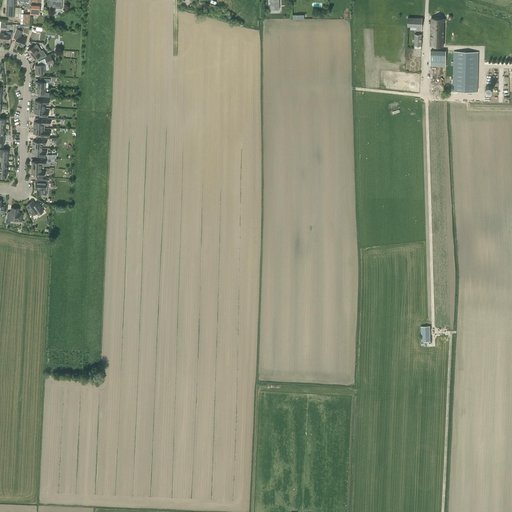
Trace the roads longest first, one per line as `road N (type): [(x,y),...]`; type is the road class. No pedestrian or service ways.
road 1 (track): [(356,88),(425,96),(433,332),(450,333),(442,511)]
road 2 (residential): [(20,189),(26,72),(19,59),(0,53)]
